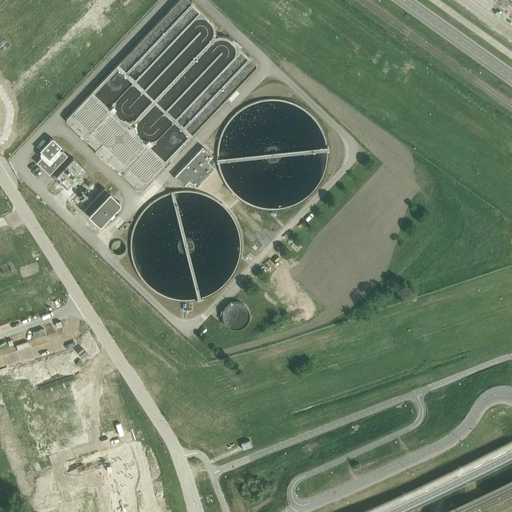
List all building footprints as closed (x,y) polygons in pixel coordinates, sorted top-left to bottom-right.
[(108,104),(92,88),(64,117),(139,190),(167,160),(151,143),(157,136),(149,137),(144,137),(140,134),(137,130),(136,126),(136,122),(136,118),(135,117),(134,116),(129,117),(122,116),(118,113),(115,108),(114,103),(115,97),(108,104)] [(49,175),(68,156),(62,151),(62,152),(59,149),(61,147),(54,139),(53,139),(52,139),(51,139),(40,151),(45,156),(42,158),(41,157),(36,163),(49,175)] [(181,184),(183,186),(185,187),(185,186),(189,181),(196,188),(215,168),(208,161),(212,157),(213,157),(212,155),(211,154),(209,152),(208,151),(206,149),(204,148),(202,147),(175,176),(174,176),(176,179),(178,182),(181,184)] [(61,176),(59,179),(67,186),(84,168),(73,158),(59,174),(61,176)] [(83,210),(84,210),(88,215),(98,225),(99,225),(100,225),(101,225),(102,225),(120,206),(120,205),(120,204),(121,204),(120,203),(120,202),(110,193),(109,193),(104,188),(83,210)] [(252,447),(250,440),(241,443),(243,450),(252,447)]
